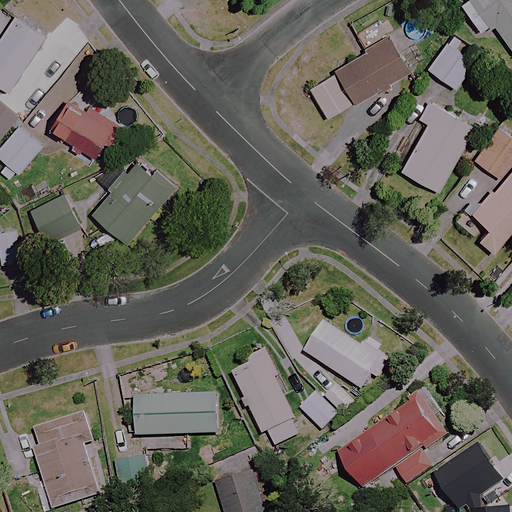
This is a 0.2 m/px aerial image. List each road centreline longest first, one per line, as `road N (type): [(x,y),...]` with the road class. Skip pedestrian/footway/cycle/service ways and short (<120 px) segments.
road 1 (residential): [(0,348),(196,300),(305,195)]
road 2 (residential): [(511,384),(435,299),(305,195)]
road 3 (residential): [(201,95),(325,0)]
road 4 (residential): [(305,195),(201,95)]
road 5 (residential): [(201,95),(119,0)]
